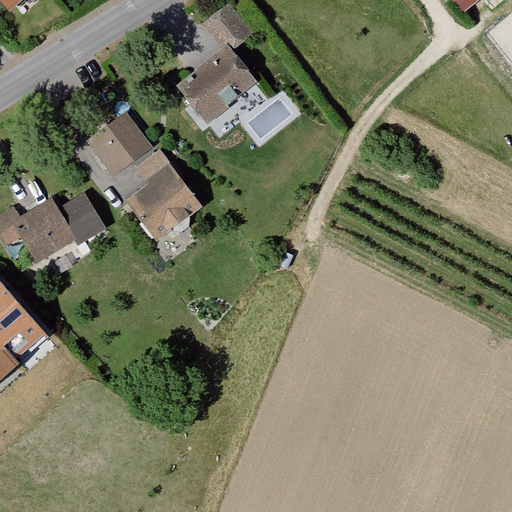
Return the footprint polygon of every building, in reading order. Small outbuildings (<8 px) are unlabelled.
[(451,0),(463,15),(482,0),(451,0)] [(227,44),(174,81),(202,120),(254,83),(227,44)] [(121,111),(83,139),(112,177),(149,149),(121,111)] [(143,181),(166,165),(157,152),(134,168),(143,181)] [(195,206),(166,165),(143,181),(121,197),(150,238),(195,206)] [(13,206),(0,213),(0,243),(13,236),(33,273),(107,233),(86,195),(51,214),(45,203),(19,217),(13,206)]
